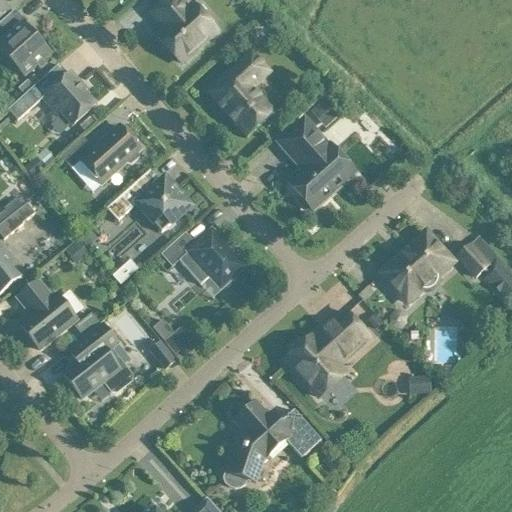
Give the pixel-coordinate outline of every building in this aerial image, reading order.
[(176,0),(166,0),(152,14),(167,30),(157,39),(180,64),(183,61),(186,64),(200,51),(197,48),(216,32),(193,6),(187,12),(176,0)] [(0,18),(9,11),(0,1),(0,18)] [(42,62),(49,56),(23,27),(26,24),(15,11),(0,24),(0,42),(2,45),(0,45),(0,51),(24,78),(37,67),(40,71),(46,66),(42,62)] [(252,53),(224,77),(233,88),(215,104),(247,139),(274,115),(252,90),(270,74),(252,53)] [(77,86),(80,84),(71,74),(42,99),(59,118),(61,115),(72,127),(95,107),(77,86)] [(18,90),(24,96),(33,88),(27,82),(18,90)] [(9,112),(18,122),(38,103),(29,93),(9,112)] [(355,175),(343,160),(330,146),(328,148),(304,121),(278,144),(302,171),(287,184),(300,198),(298,203),(306,211),(310,210),(312,212),(355,175)] [(364,142),(395,174),(416,153),(384,121),(364,142)] [(82,138),(60,158),(71,170),(80,163),(102,186),(126,165),(131,166),(138,160),(137,154),(140,152),(119,127),(93,150),(82,138)] [(42,162),(50,171),(61,162),(53,153),(42,162)] [(150,172),(107,211),(118,223),(119,223),(118,222),(136,206),(162,234),(191,208),(171,186),(167,191),(150,172)] [(16,199),(3,209),(10,218),(23,207),(16,199)] [(10,218),(0,225),(0,236),(4,241),(23,226),(22,225),(34,215),(26,205),(23,207),(10,218)] [(41,223),(14,244),(34,269),(66,245),(51,225),(46,229),(41,223)] [(185,234),(161,256),(172,268),(179,262),(200,287),(209,278),(220,291),(245,268),(212,231),(195,246),(185,234)] [(436,277),(451,264),(426,235),(381,275),(407,304),(422,290),(426,291),(429,290),(433,288),(435,285),(436,281),(436,277)] [(480,238),(469,247),(457,258),(476,279),(498,259),(480,238)] [(0,245),(0,295),(24,276),(0,245)] [(84,269),(96,258),(85,245),(72,256),(84,269)] [(38,283),(18,299),(26,310),(28,308),(33,315),(19,326),(40,351),(77,322),(56,296),(52,300),(38,283)] [(292,355),(286,361),(296,373),(296,376),(304,384),(307,385),(319,398),(345,376),(337,367),(368,339),(345,313),(314,341),(311,338),(305,344),(303,342),(299,342),(291,349),(291,353),(292,355)] [(78,359),(77,363),(62,375),(82,400),(104,383),(112,393),(116,393),(131,382),(131,378),(123,367),(119,370),(107,355),(118,346),(102,325),(68,352),(69,353),(74,349),(80,357),(78,359)] [(197,331),(173,349),(183,362),(207,344),(197,331)] [(175,362),(165,350),(160,343),(149,351),(164,371),(175,362)] [(438,400),(437,381),(416,381),(417,400),(438,400)] [(229,463),(223,480),(225,485),(229,489),(234,490),(240,490),(244,487),(247,481),(255,484),(256,483),(252,481),(258,466),(266,458),(266,459),(285,442),(301,460),(321,442),(294,412),(279,425),(270,416),(267,418),(255,405),(234,423),(247,437),(239,444),(232,464),(229,463)] [(215,511),(206,502),(195,511),(215,511)]
